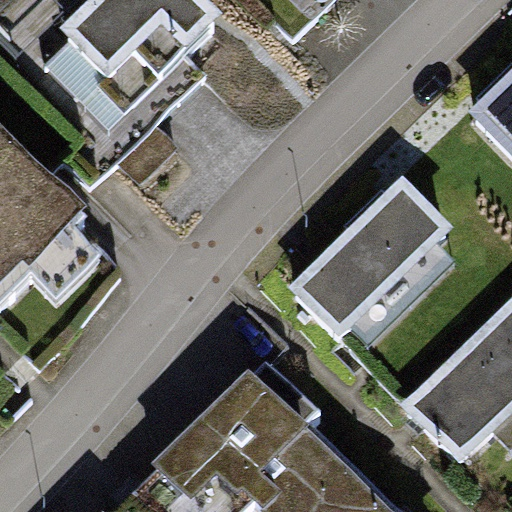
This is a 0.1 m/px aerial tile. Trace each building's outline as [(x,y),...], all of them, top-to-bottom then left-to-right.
[(99,0),(49,48),(122,125),(215,37),(179,0),(99,0)] [(291,0),(301,10),(311,0),(291,0)] [(511,84),(468,128),(511,171),(511,84)] [(0,148),(0,328),(91,240),(0,148)] [(399,195),(289,301),(341,354),(451,248),(399,195)] [(511,309),(400,416),(457,476),(511,423),(511,309)] [(257,371),(110,511),(374,511),(308,443),(318,433),(257,371)]
